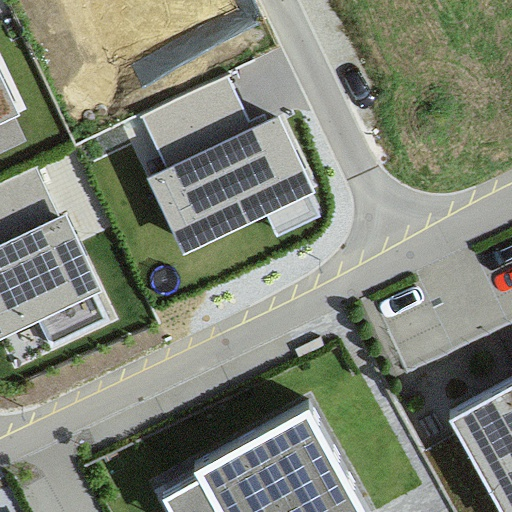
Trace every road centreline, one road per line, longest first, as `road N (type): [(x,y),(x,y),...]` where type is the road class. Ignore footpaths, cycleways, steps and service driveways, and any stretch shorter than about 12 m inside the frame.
road 1 (residential): [(0,445),(397,255)]
road 2 (residential): [(397,255),(278,0)]
road 3 (residential): [(397,255),(511,201)]
